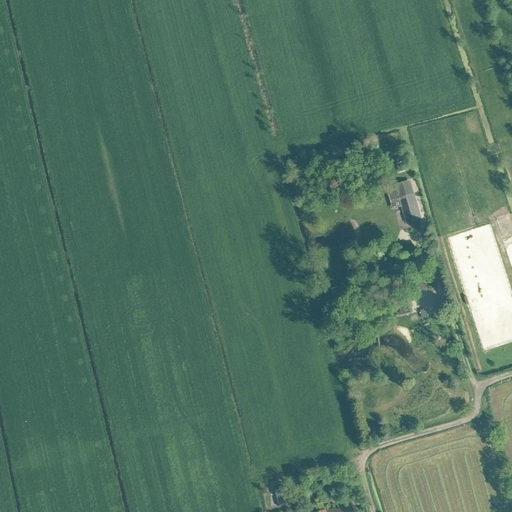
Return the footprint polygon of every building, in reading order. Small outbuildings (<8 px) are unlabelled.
[(407,170),(407,159),(399,158),(398,169),(407,170)] [(420,218),(413,193),(408,179),(394,183),(395,186),(387,189),(390,200),(399,197),(406,222),(420,218)] [(427,289),(421,271),(411,274),(417,292),(427,289)] [(338,287),(330,289),(333,302),(342,299),(338,287)] [(397,316),(413,312),(409,299),(394,303),(397,316)] [(273,482),(278,506),(286,504),(280,480),(273,482)] [(309,511),(319,508),(316,499),(307,502),(309,511)]
